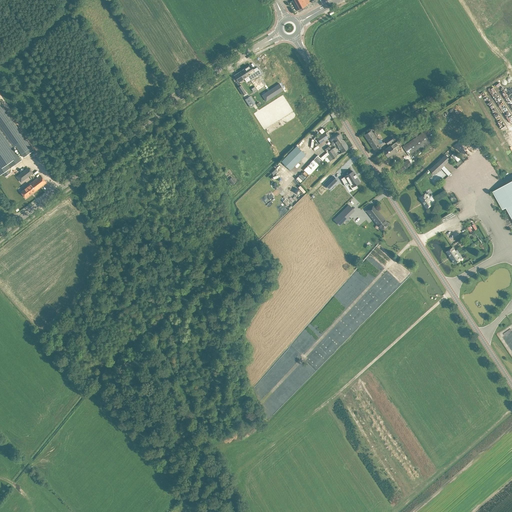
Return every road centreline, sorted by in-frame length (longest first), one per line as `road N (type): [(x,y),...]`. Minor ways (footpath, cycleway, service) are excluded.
road 1 (unclassified): [(511,384),(294,35)]
road 2 (tertiary): [(0,234),(267,40)]
road 3 (track): [(143,125),(68,15),(32,36),(5,0)]
